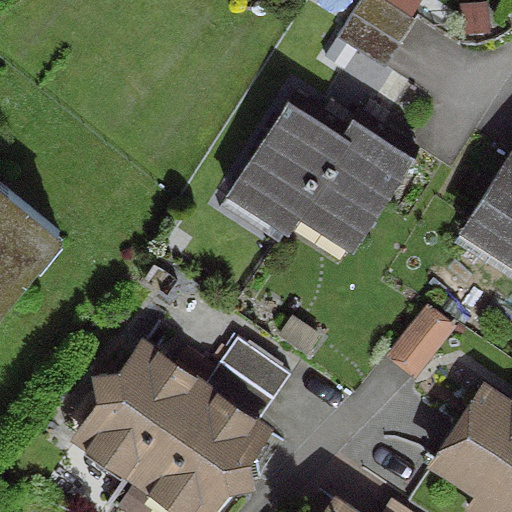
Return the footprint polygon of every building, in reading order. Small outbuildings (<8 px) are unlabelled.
[(395,43),(410,19),(380,0),(354,0),(347,12),(395,43)] [(395,43),(347,12),(332,36),(382,68),(395,43)] [(286,217),(297,199),(344,127),(289,91),(231,181),(286,217)] [(353,235),(410,146),(354,110),(344,127),(297,199),(353,235)] [(511,141),(464,217),(511,247),(511,141)] [(0,296),(53,231),(0,187),(0,296)] [(409,372),(447,325),(423,306),(386,353),(409,372)] [(285,372),(231,335),(214,360),(268,397),(285,372)] [(97,400),(74,434),(134,475),(197,385),(137,342),(117,371),(93,375),(97,400)] [(214,360),(197,385),(251,422),(268,397),(214,360)] [(259,427),(251,422),(197,385),(134,475),(186,511),(199,511),(219,484),(243,480),(239,456),(259,427)] [(511,410),(478,387),(429,459),(478,492),(483,483),(511,502),(511,410)] [(378,511),(348,511),(329,499),(319,511),(402,511),(386,501),(378,511)]
